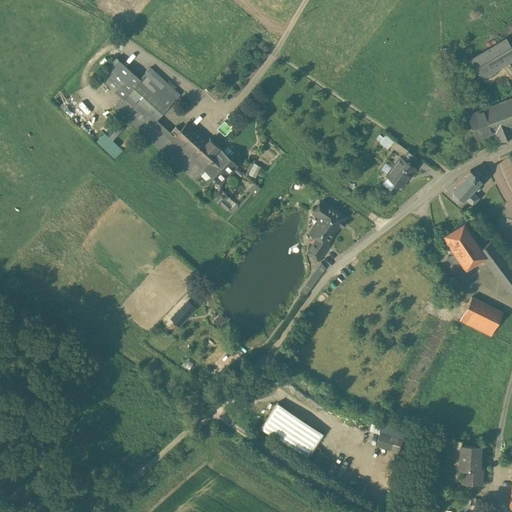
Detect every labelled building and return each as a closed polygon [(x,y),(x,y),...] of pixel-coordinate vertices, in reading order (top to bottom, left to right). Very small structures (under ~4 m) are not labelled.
[(511,49),(505,39),(470,59),(473,64),(481,76),(511,57),(511,49)] [(101,80),(121,98),(138,79),(118,61),(101,80)] [(473,64),(467,68),(475,80),(481,76),(473,64)] [(202,163),(193,173),(155,138),(164,128),(155,119),(178,94),(175,91),(150,68),(114,106),(195,180),(205,168),(206,167),(202,163)] [(211,95),(220,100),(231,82),(222,77),(211,95)] [(511,98),(467,115),(476,139),(495,132),(499,141),(499,142),(511,136),(511,133),(509,126),(511,125),(511,98)] [(178,125),(170,133),(164,128),(155,138),(193,173),(202,163),(206,167),(207,167),(220,153),(220,152),(189,124),(183,130),(178,125)] [(123,148),(112,139),(121,130),(115,125),(107,134),(104,131),(96,140),(114,157),(123,148)] [(380,141),(387,147),(394,139),(386,133),(380,141)] [(408,150),(394,140),(389,146),(403,156),(408,150)] [(236,164),(222,151),(220,152),(220,153),(207,167),(206,167),(205,168),(219,182),(236,164)] [(400,157),(386,175),(401,187),(401,186),(400,186),(415,168),(400,156),(400,157)] [(256,177),(262,166),(253,161),(247,172),(256,177)] [(470,170),(452,190),(452,196),(457,200),(463,200),(466,197),(466,200),(472,205),(478,198),(472,193),(470,193),(481,180),(478,178),(481,174),(477,170),(473,173),(470,170)] [(216,200),(231,212),(238,203),(224,191),(216,200)] [(344,216),(321,201),(313,212),(320,217),(312,229),(311,231),(311,233),(313,235),(317,238),(307,252),(318,260),(326,249),(323,247),(344,216)] [(511,271),(490,242),(482,247),(465,222),(442,237),(454,254),(447,259),(450,264),(457,259),(464,270),(483,258),(507,290),(509,289),(511,293),(511,271)] [(319,261),(302,292),(308,295),(325,265),(319,261)] [(502,312),(471,297),(460,320),(491,335),(502,312)] [(188,301),(171,318),(179,325),(195,308),(188,301)] [(232,363),(225,370),(228,373),(236,367),(232,363)] [(308,456),(323,431),(276,401),(260,426),(308,456)] [(379,432),(375,444),(397,451),(399,444),(387,441),(392,426),(373,420),(370,429),(379,432)] [(480,445),(461,444),(461,440),(453,440),(452,449),(460,449),(459,468),(463,468),(479,469),(479,462),(480,445)] [(308,459),(329,472),(336,460),(315,447),(308,459)] [(479,469),(463,468),(462,482),(481,483),(482,463),(479,462),(479,469)]
